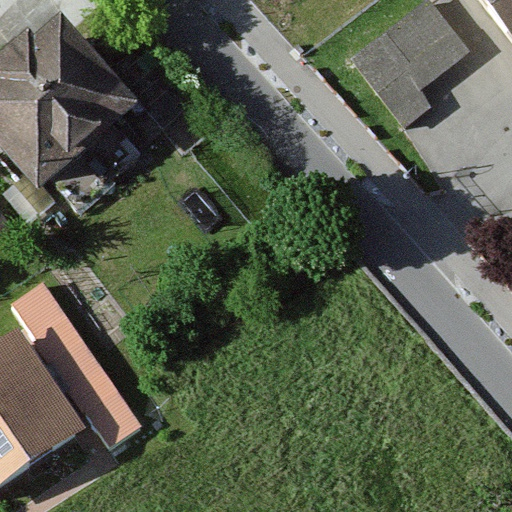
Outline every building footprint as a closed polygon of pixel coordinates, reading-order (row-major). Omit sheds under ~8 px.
[(511,0),(475,0),(511,44),(511,0)] [(419,6),(340,69),(395,138),(421,117),(408,101),(462,59),(419,6)] [(63,30),(0,81),(0,168),(41,218),(147,132),(63,30)] [(45,287),(12,310),(22,324),(35,344),(86,419),(108,452),(142,430),(118,395),(92,357),(70,324),(45,287)] [(8,334),(0,339),(0,412),(43,383),(8,334)] [(0,486),(77,432),(43,383),(0,412),(0,486)]
